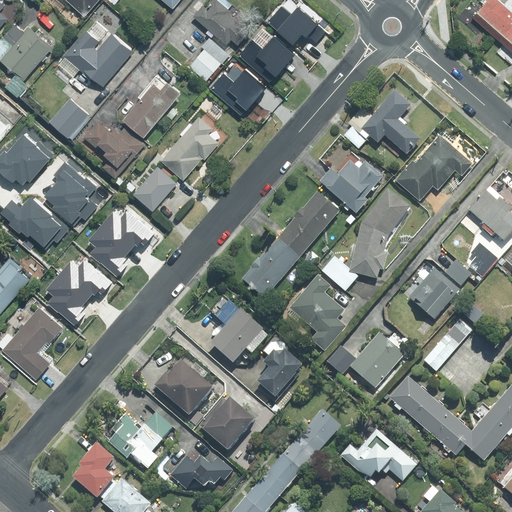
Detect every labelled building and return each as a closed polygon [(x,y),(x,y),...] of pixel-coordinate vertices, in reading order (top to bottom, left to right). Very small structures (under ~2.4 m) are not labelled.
[(0,0),(0,30),(11,19),(2,11),(7,6),(0,0)] [(52,0),(65,11),(73,2),(88,16),(101,0),(52,0)] [(225,0),(210,0),(197,13),(211,28),(209,31),(214,36),(217,33),(228,45),(235,38),(240,43),(250,32),(230,12),(234,9),(225,0)] [(292,0),(288,0),(269,21),(307,55),(328,32),(292,0)] [(506,0),(486,0),(473,16),(511,47),(511,0),(510,0),(509,2),(506,0)] [(111,29),(99,18),(67,54),(68,55),(61,63),(75,75),(82,67),(104,87),(137,50),(115,31),(100,47),(97,44),(111,29)] [(26,31),(18,24),(0,42),(0,56),(24,78),(55,44),(33,24),(26,31)] [(263,31),(242,54),(280,88),(301,65),(263,31)] [(208,80),(232,55),(211,35),(203,44),(208,49),(192,66),(208,80)] [(184,72),(158,50),(120,95),(132,104),(123,114),(148,135),(186,91),(175,82),(184,72)] [(234,63),(213,86),(250,120),(271,97),(234,63)] [(414,104),(397,89),(370,120),(361,112),(351,123),(356,128),(347,138),(361,150),(373,136),(381,142),(387,135),(408,153),(422,138),(401,119),(414,104)] [(94,115),(73,96),(52,119),(72,138),(94,115)] [(216,127),(202,115),(163,159),(186,178),(205,157),(208,159),(224,141),(212,131),(216,127)] [(117,175),(126,166),(124,163),(138,149),(141,151),(148,143),(131,126),(126,131),(118,123),(116,126),(106,117),(88,135),(112,158),(106,164),(117,175)] [(0,137),(9,127),(0,119),(0,137)] [(418,163),(416,160),(398,180),(421,202),(435,187),(440,192),(459,172),(464,176),(475,164),(445,135),(418,163)] [(334,166),(321,181),(360,213),(370,200),(368,199),(388,175),(370,160),(362,169),(352,160),(341,173),(334,166)] [(181,182),(161,165),(137,192),(156,209),(181,182)] [(471,209),(487,223),(484,227),(494,236),(497,232),(507,241),(511,236),(511,206),(491,187),(471,209)] [(337,254),(324,271),(348,292),(362,275),(380,279),(382,269),(386,269),(389,253),(386,252),(388,239),(412,205),(389,189),(365,219),(355,269),(337,254)] [(344,212),(319,191),(245,277),(269,299),(344,212)] [(117,205),(91,235),(99,242),(93,249),(119,272),(128,262),(124,259),(139,242),(149,250),(164,233),(130,204),(124,211),(117,205)] [(482,223),(474,216),(465,224),(473,232),(482,223)] [(499,246),(484,232),(474,242),(479,248),(466,261),(483,278),(500,260),(493,252),(499,246)] [(37,276),(14,255),(0,269),(0,313),(1,315),(37,276)] [(73,256),(49,284),(57,290),(50,299),(76,322),(86,310),(83,307),(88,302),(85,301),(97,288),(99,290),(102,286),(104,288),(113,279),(87,255),(81,263),(73,256)] [(446,274),(438,266),(423,281),(420,277),(406,291),(436,319),(464,289),(461,287),(473,275),(459,261),(446,274)] [(348,309),(328,293),(334,285),(321,274),(291,311),(323,338),(319,342),(330,351),(351,326),(340,318),(348,309)] [(486,314),(473,303),(465,313),(477,323),(486,314)] [(65,327),(42,305),(3,347),(37,378),(53,361),(43,351),(65,327)] [(257,318),(247,309),(215,342),(237,363),(251,349),(255,353),(273,333),(267,327),(271,323),(261,314),(257,318)] [(397,328),(386,318),(380,325),(391,334),(397,328)] [(474,330),(461,318),(426,359),(439,370),(474,330)] [(406,356),(380,333),(358,359),(344,347),(331,363),(345,375),(353,366),(378,388),(406,356)] [(277,401),(308,364),(277,337),(266,351),(272,356),(265,365),(271,371),(262,381),(265,383),(261,388),(277,401)] [(218,386),(185,357),(156,391),(189,420),(218,386)] [(0,397),(13,384),(0,371),(0,397)] [(511,386),(475,430),(409,375),(391,397),(399,403),(396,406),(402,410),(404,408),(425,425),(423,428),(431,434),(433,432),(445,442),(442,446),(451,453),(454,449),(460,455),(469,443),(487,458),(509,433),(511,435),(511,386)] [(232,402),(228,398),(203,425),(231,450),(259,420),(235,398),(232,402)] [(268,511),(343,425),(325,409),(235,511),(268,511)] [(113,427),(119,434),(111,441),(128,459),(135,453),(150,470),(163,458),(156,451),(167,441),(164,438),(176,427),(161,411),(147,423),(148,424),(143,430),(134,420),(128,414),(113,427)] [(420,464),(381,429),(360,452),(352,444),(343,454),(372,479),(382,468),(390,475),(394,470),(405,481),(420,464)] [(119,459),(101,442),(83,462),(87,465),(77,476),(101,498),(119,478),(109,469),(119,459)] [(189,489),(199,479),(208,488),(214,482),(217,485),(224,479),(226,481),(237,471),(223,457),(216,464),(207,455),(199,463),(192,456),(174,473),(189,489)] [(146,511),(154,503),(126,477),(104,500),(116,511),(146,511)] [(466,511),(445,489),(424,509),(427,511),(466,511)] [(308,511),(295,499),(282,511),(308,511)]
